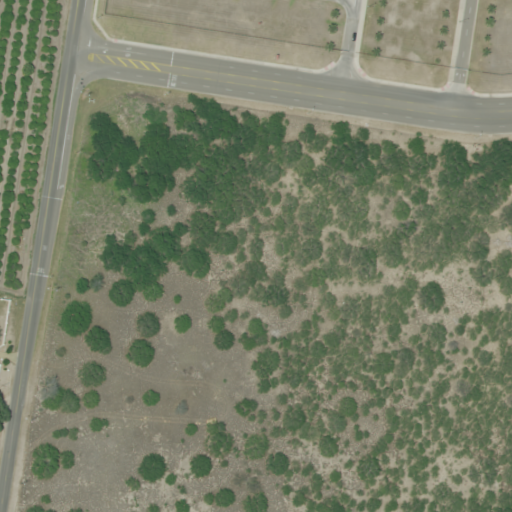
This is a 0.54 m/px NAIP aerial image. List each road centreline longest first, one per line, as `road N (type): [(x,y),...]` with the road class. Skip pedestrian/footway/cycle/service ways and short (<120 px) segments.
road 1 (tertiary): [(0,511),(78,0)]
road 2 (tertiary): [(511,114),(70,54)]
